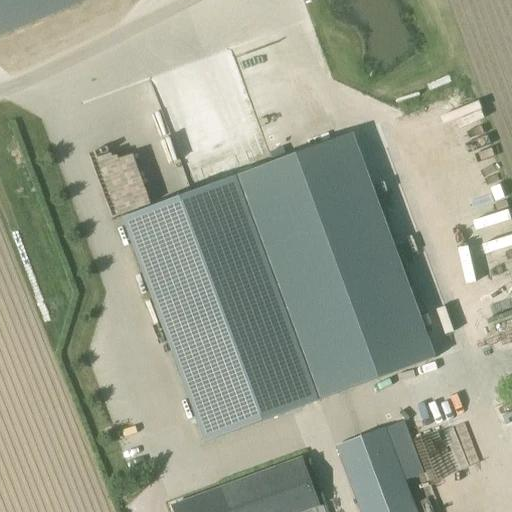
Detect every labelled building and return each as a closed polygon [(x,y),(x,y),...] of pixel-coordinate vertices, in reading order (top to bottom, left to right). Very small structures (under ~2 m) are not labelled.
[(0,0),(0,31),(75,0),(0,0)] [(511,210),(469,92),(405,115),(487,340),(511,331),(511,210)] [(238,176),(123,217),(205,443),(319,401),(238,176)] [(505,511),(511,510),(511,454),(494,406),(411,438),(438,511),(505,511)] [(359,511),(416,511),(386,429),(335,448),(359,511)] [(311,511),(311,510),(318,507),(302,460),(221,489),(229,511),(311,511)]
